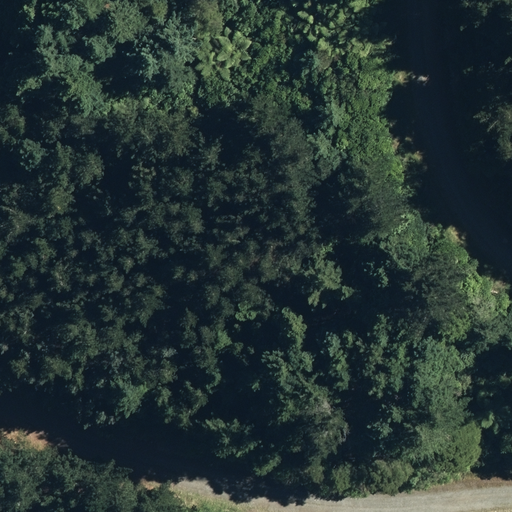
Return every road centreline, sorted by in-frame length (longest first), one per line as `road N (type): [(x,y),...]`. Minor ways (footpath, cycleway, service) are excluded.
road 1 (unclassified): [(0,415),(35,442),(392,511)]
road 2 (unclassified): [(511,306),(455,263),(409,137),(395,0)]
